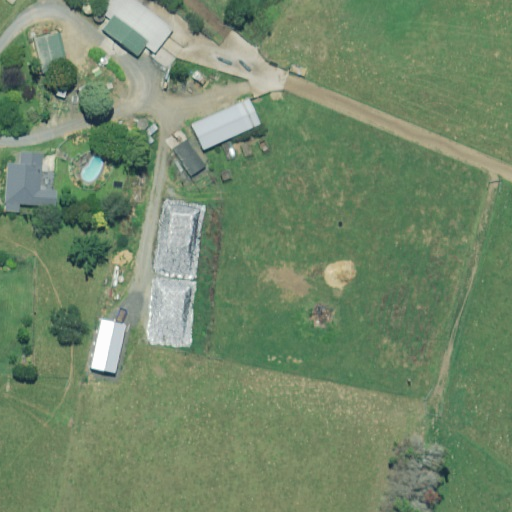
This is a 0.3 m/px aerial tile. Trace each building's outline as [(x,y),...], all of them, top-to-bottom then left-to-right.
[(171,30),(131,0),(109,0),(100,11),(111,19),(103,30),(137,56),(145,46),(154,52),(171,30)] [(64,65),(57,35),(34,40),(41,70),(64,65)] [(101,93),(94,81),(78,90),(85,102),(101,93)] [(260,125),(249,100),(192,126),(203,150),(260,125)] [(161,139),(153,126),(141,132),(148,146),(161,139)] [(205,166),(188,140),(173,149),(190,176),(205,166)] [(42,154),(20,153),(20,164),(6,164),(5,213),(20,213),(20,205),(56,206),(56,190),(40,190),(42,154)] [(118,342),(98,339),(89,385),(109,389),(118,342)]
